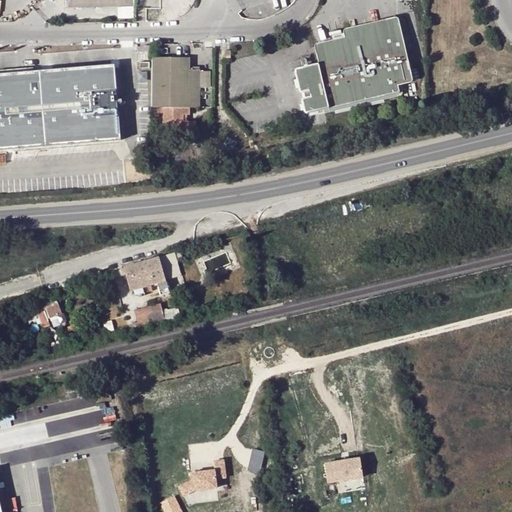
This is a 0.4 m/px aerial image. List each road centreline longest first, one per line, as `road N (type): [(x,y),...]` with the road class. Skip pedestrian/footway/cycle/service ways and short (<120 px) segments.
road 1 (secondary): [(0,217),(228,197),(511,133)]
road 2 (unclassified): [(0,31),(247,28),(301,13),(307,0)]
road 3 (unknown): [(140,30),(138,151)]
